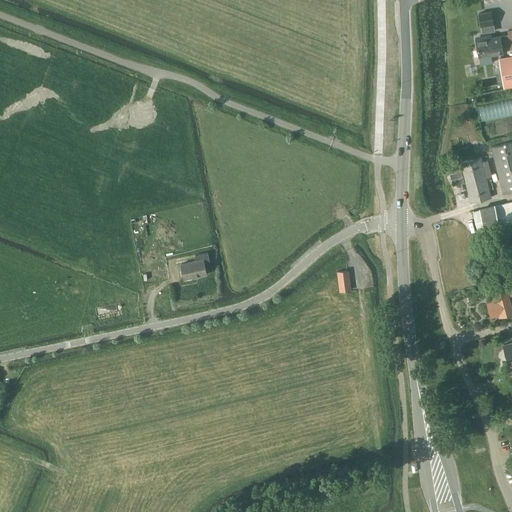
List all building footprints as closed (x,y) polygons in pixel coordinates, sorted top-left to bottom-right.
[(481,26),(494,24),(492,11),(479,13),(481,26)] [(490,34),(476,36),(480,57),(481,56),(482,63),(493,61),(492,54),(503,52),(502,46),(510,45),(509,34),(500,36),(500,35),(491,36),(490,34)] [(504,87),(511,85),(511,56),(499,59),(504,87)] [(511,190),(511,141),(492,146),(503,193),(511,190)] [(464,161),(460,162),(464,174),(471,202),(492,197),(490,190),(494,189),(492,182),(488,183),(486,177),(492,175),(487,160),(482,161),(481,157),(464,161)] [(448,167),(453,185),(464,182),(465,182),(464,177),(460,164),(448,167)] [(511,200),(496,204),(501,225),(511,222),(511,200)] [(135,218),(131,219),(135,239),(139,238),(135,218)] [(182,263),(185,278),(208,273),(205,262),(210,261),(208,251),(196,254),(197,260),(182,263)] [(500,299),(491,301),(494,315),(503,313),(504,314),(511,312),(511,302),(508,288),(497,291),(500,299)] [(96,307),(98,314),(122,310),(120,302),(96,307)]
